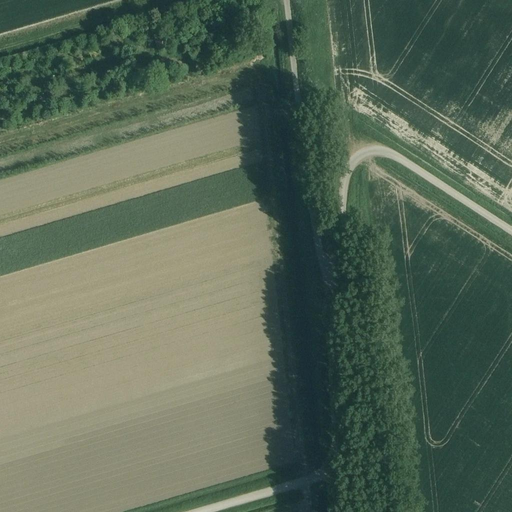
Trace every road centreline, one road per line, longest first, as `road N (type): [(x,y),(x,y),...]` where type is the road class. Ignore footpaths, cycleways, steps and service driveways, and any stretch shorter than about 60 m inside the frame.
road 1 (unclassified): [(198,511),(333,474),(332,278)]
road 2 (unclassified): [(511,229),(372,146),(355,154),(347,171),(332,278)]
road 3 (unclassified): [(332,278),(291,111),(277,0)]
